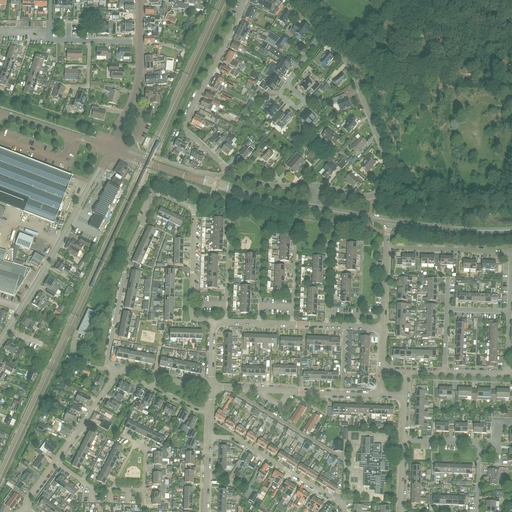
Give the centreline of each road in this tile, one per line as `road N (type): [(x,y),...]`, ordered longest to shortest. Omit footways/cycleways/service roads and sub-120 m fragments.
road 1 (residential): [(105,368),(125,262),(155,195),(191,210),(191,313),(212,321)]
road 2 (residential): [(316,188),(242,179),(183,127),(244,0)]
road 3 (residential): [(316,188),(371,197),(389,177),(357,88),(319,32)]
road 4 (unclassified): [(20,308),(111,148)]
road 5 (residential): [(380,395),(210,387)]
road 6 (residential): [(343,511),(343,503),(237,439),(208,436)]
road 7 (residential): [(511,251),(386,247)]
road 8 (tertiary): [(511,229),(389,220)]
